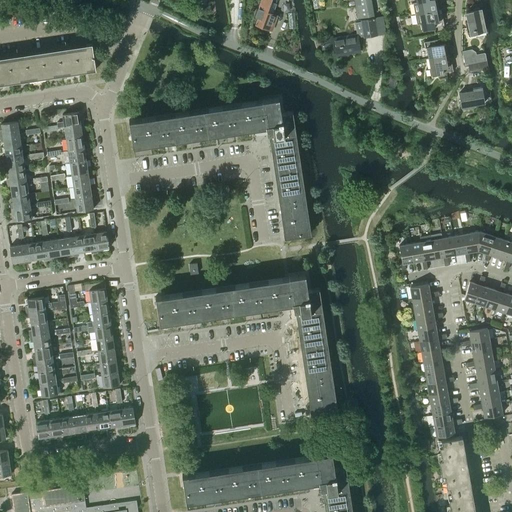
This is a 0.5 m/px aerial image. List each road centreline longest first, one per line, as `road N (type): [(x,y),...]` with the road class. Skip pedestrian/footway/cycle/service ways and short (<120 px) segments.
road 1 (residential): [(511,163),(145,8)]
road 2 (residential): [(1,286),(25,467),(151,444)]
road 3 (residential): [(482,511),(441,278)]
road 4 (residential): [(264,240),(251,159),(113,179)]
road 5 (residential): [(290,418),(277,338),(139,358)]
road 6 (residential): [(128,46),(80,24),(0,35)]
road 7 (residential): [(1,286),(125,267)]
